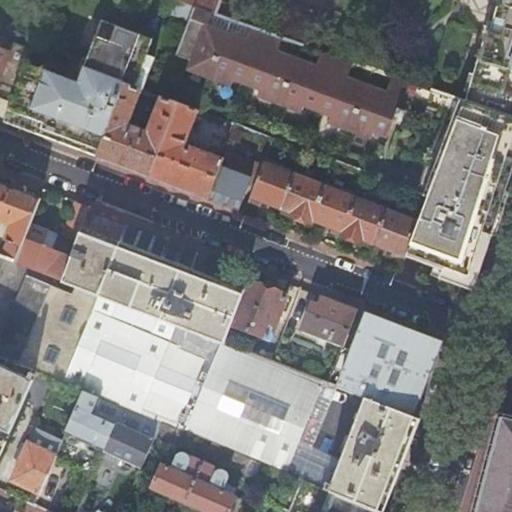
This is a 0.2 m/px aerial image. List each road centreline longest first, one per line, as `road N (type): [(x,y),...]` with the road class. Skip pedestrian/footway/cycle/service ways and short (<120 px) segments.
road 1 (residential): [(492,334),(0,145)]
road 2 (tertiary): [(492,334),(441,511)]
